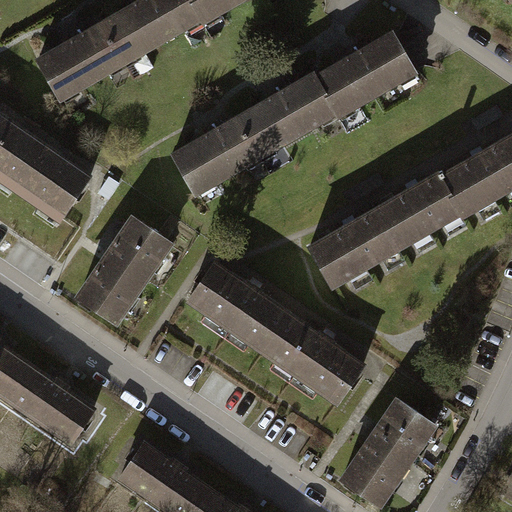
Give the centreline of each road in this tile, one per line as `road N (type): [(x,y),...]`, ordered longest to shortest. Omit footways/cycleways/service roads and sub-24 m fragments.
road 1 (residential): [(0,292),(320,511)]
road 2 (residential): [(511,395),(447,511)]
road 3 (residential): [(415,0),(511,71)]
